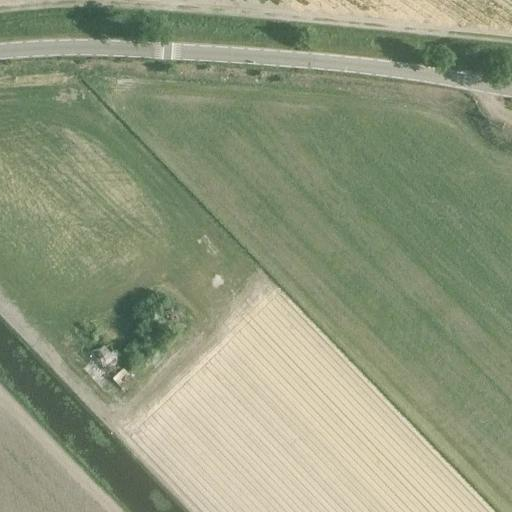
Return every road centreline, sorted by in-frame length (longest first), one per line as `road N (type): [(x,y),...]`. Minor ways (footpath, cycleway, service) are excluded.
road 1 (unclassified): [(0,52),(74,48),(307,62),(511,91)]
road 2 (track): [(127,434),(0,301)]
